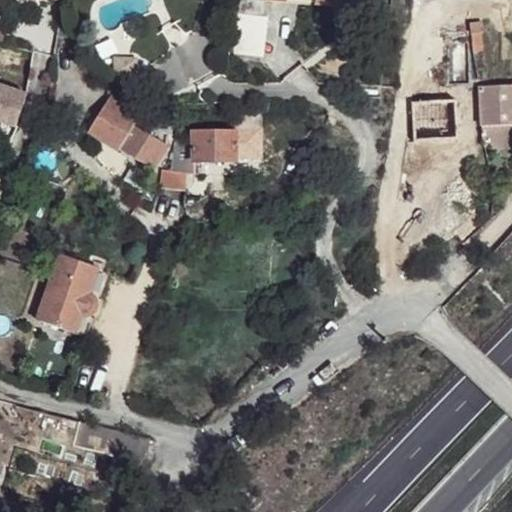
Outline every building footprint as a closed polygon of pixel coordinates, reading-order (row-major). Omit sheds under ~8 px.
[(54,0),(10,0),(9,9),(52,16),(54,0)] [(345,0),(315,0),(314,10),(345,12),(345,0)] [(484,22),(471,24),(475,53),(485,52),(482,33),(486,32),(484,22)] [(30,95),(0,84),(0,121),(18,128),(30,95)] [(511,87),(506,87),(481,88),(482,125),(511,125),(511,87)] [(141,116),(112,98),(106,111),(133,128),(141,116)] [(455,100),(411,101),(414,142),(456,140),(455,100)] [(106,111),(103,109),(89,134),(150,172),(166,148),(133,128),(106,111)] [(259,117),(231,116),(231,132),(237,132),(235,158),(257,160),(259,117)] [(231,132),(194,130),(193,144),(194,160),(235,163),(235,158),(237,132),(231,132)] [(456,140),(414,142),(414,152),(456,152),(456,140)] [(193,144),(174,144),(169,171),(161,172),(158,190),(185,192),(186,175),(195,175),(194,160),(193,144)] [(109,274),(58,255),(36,318),(87,337),(109,274)] [(137,450),(137,429),(86,429),(86,450),(137,450)]
